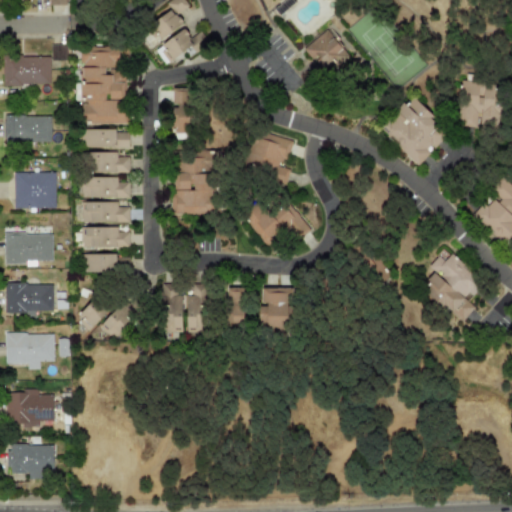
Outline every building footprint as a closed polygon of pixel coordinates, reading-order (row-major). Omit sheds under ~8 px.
[(175,14),(187,6),(183,0),(172,0),(166,4),(170,10),(148,24),(164,48),(160,51),(167,61),(195,43),(197,46),(205,41),(201,35),(193,40),(175,14)] [(324,74),(347,56),(336,41),(338,40),(328,27),(301,48),(310,59),(312,58),(324,74)] [(66,45),(51,45),(50,60),(65,61),(66,45)] [(123,46),(81,46),(81,82),(79,82),(79,101),(80,101),(80,123),(124,123),(123,46)] [(2,84),(48,85),(49,56),(2,55),(2,84)] [(475,113),(490,113),(490,116),(501,116),(501,104),(493,104),(493,81),(457,81),(458,126),(475,126),(475,113)] [(171,88),(172,133),(188,133),(188,88),(171,88)] [(417,165),(447,132),(408,97),(384,123),(389,128),(383,135),(417,165)] [(50,116),(3,115),(3,143),(49,143),(50,116)] [(84,130),(84,148),(128,149),(128,131),(84,130)] [(290,141),(257,132),(248,164),(263,169),(260,178),(284,184),(289,166),(284,165),(290,141)] [(128,157),(117,157),(117,153),(94,152),(93,172),(128,173),(128,157)] [(170,214),(218,213),(218,195),(211,195),(211,160),(173,160),(173,197),(170,197),(170,214)] [(54,172),(12,172),(12,208),(54,207),(54,172)] [(117,177),(81,178),(81,198),(128,197),(128,182),(117,182),(117,177)] [(511,185),(502,177),(473,212),(511,245),(511,185)] [(294,240),(308,228),(284,201),(269,214),(261,205),(244,220),(267,247),(286,231),(294,240)] [(117,203),(83,202),(82,222),(128,223),(128,207),(117,207),(117,203)] [(118,227),(81,227),(80,247),(128,248),(129,232),(118,231),(118,227)] [(459,322),(473,307),(465,300),(482,281),(449,253),(443,260),(436,255),(427,266),(434,272),(420,288),(459,322)] [(51,284),(4,283),(3,313),(33,313),(33,310),(51,311),(51,284)] [(225,328),(244,327),(242,287),(223,288),(225,328)] [(287,302),(292,302),(292,289),(260,288),(259,331),(287,331),(287,302)] [(186,293),(186,329),(206,329),(206,293),(186,293)] [(182,297),(163,296),(162,332),(180,332),(182,297)] [(88,331),(106,311),(93,299),(74,319),(88,331)] [(112,339),(123,329),(110,315),(99,325),(112,339)] [(52,334),(4,333),(3,363),(26,363),(26,369),(38,369),(38,361),(51,361),(52,334)] [(51,394),(37,394),(36,390),(4,390),(5,423),(21,423),(21,430),(37,430),(37,420),(52,420),(51,394)] [(51,444),(6,445),(6,475),(25,474),(25,479),(41,478),(41,472),(52,471),(51,444)]
